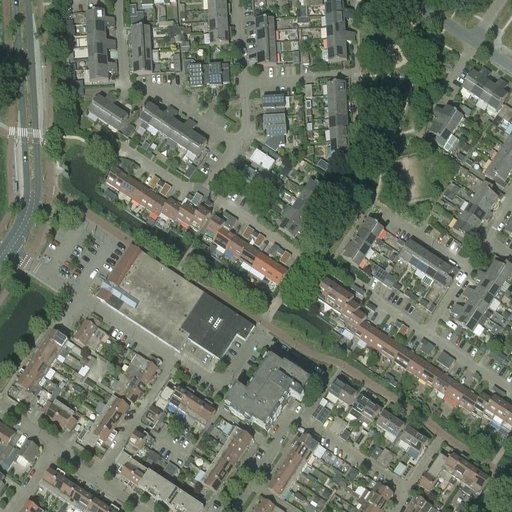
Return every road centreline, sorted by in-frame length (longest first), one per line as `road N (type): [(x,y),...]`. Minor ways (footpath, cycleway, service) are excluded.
road 1 (residential): [(424,334),(331,266),(204,192)]
road 2 (tertiary): [(12,253),(35,214),(38,191),(27,0)]
road 3 (tertiary): [(17,0),(27,198),(5,244)]
road 4 (residential): [(304,419),(328,383),(258,338),(223,384),(176,357)]
road 5 (residential): [(239,146),(148,89),(126,85),(118,0)]
road 6 (residential): [(176,357),(12,253)]
road 7 (residential): [(176,357),(95,479)]
